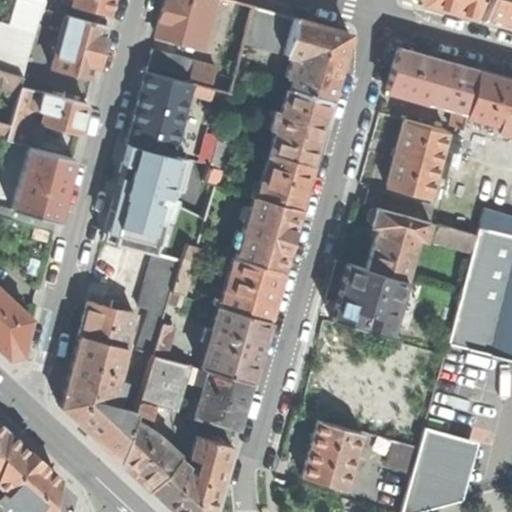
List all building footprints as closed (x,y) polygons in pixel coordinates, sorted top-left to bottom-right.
[(15,0),(9,24),(34,31),(41,4),(26,0),(15,0)] [(70,0),(69,4),(108,14),(111,0),(70,0)] [(211,0),(163,0),(161,9),(155,33),(200,45),(211,0)] [(421,0),(471,14),(474,0),(421,0)] [(497,21),(511,25),(511,0),(485,0),(481,17),(497,21)] [(282,53),(293,16),(253,5),(242,42),(282,53)] [(106,24),(66,13),(52,67),(91,77),(99,48),(106,24)] [(349,32),(293,16),(282,53),(291,56),(285,77),(291,78),(287,89),(329,100),(340,62),(349,32)] [(0,68),(22,75),(34,31),(9,24),(0,21),(0,68)] [(453,106),(465,110),(476,68),(396,46),(391,66),(385,87),(453,106)] [(188,82),(193,60),(151,49),(145,70),(188,82)] [(193,60),(188,82),(197,84),(209,87),(215,66),(193,60)] [(237,88),(239,68),(221,67),(220,86),(237,88)] [(0,83),(18,89),(19,85),(22,75),(0,68),(0,83)] [(511,78),(476,68),(465,110),(464,114),(489,121),(487,127),(511,134),(511,78)] [(135,110),(126,143),(171,154),(188,82),(145,70),(135,110)] [(209,87),(197,84),(193,96),(211,101),(214,89),(209,87)] [(35,108),(36,109),(41,91),(19,85),(18,89),(8,123),(4,138),(25,144),(35,108)] [(320,132),(329,100),(287,89),(286,88),(279,112),(275,110),(269,129),(274,130),(268,152),(311,165),(320,132)] [(85,102),(41,91),(36,109),(44,111),(41,122),(78,132),(81,118),(85,102)] [(464,114),(465,110),(453,106),(449,124),(460,127),(464,114)] [(445,129),(404,118),(396,148),(387,183),(428,195),(445,129)] [(0,136),(4,138),(8,123),(0,120),(0,136)] [(196,163),(208,166),(216,137),(219,127),(207,124),(196,163)] [(216,137),(208,166),(221,170),(228,141),(216,137)] [(153,252),(177,156),(171,154),(126,143),(122,160),(102,238),(153,252)] [(71,156),(27,145),(11,207),(55,219),(64,184),(71,156)] [(305,184),(311,165),(268,152),(256,191),(250,190),(249,194),(252,194),(298,208),(305,184)] [(221,170),(208,166),(204,181),(217,184),(221,170)] [(363,201),(375,204),(427,219),(431,205),(367,187),(363,201)] [(290,237),(298,208),(252,194),(249,207),(244,205),(240,217),(245,219),(241,232),(236,231),(233,242),(238,243),(234,257),(281,270),(290,237)] [(370,223),(377,225),(415,236),(422,238),(427,219),(375,204),(374,207),(371,206),(369,208),(366,217),(368,220),(370,221),(370,223)] [(489,353),(511,260),(511,219),(480,211),(475,232),(470,251),(459,292),(448,339),(489,353)] [(475,232),(437,222),(432,240),(470,251),(475,232)] [(404,277),(415,236),(377,225),(372,245),(365,265),(404,277)] [(51,230),(34,226),(31,236),(49,240),(51,230)] [(185,243),(181,255),(193,259),(198,260),(201,248),(185,243)] [(170,291),(180,259),(153,252),(137,306),(146,309),(134,349),(151,353),(160,322),(166,304),(170,291)] [(183,295),(193,259),(181,255),(180,259),(170,291),(183,295)] [(274,293),(281,270),(234,257),(232,257),(220,299),(213,297),(212,303),(219,305),(267,318),(274,293)] [(339,285),(330,317),(371,329),(387,333),(404,277),(365,265),(346,260),(339,285)] [(511,260),(489,353),(511,359),(511,260)] [(12,301),(0,289),(0,351),(5,357),(13,355),(20,353),(29,317),(12,301)] [(179,308),(183,295),(170,291),(166,304),(179,308)] [(81,316),(77,333),(124,346),(133,311),(118,307),(108,304),(86,298),(81,316)] [(259,346),(267,318),(219,305),(212,329),(205,328),(201,341),(208,343),(200,367),(208,369),(249,381),(259,346)] [(160,322),(151,353),(163,356),(173,326),(160,322)] [(432,346),(444,350),(448,333),(437,330),(432,346)] [(58,405),(117,461),(133,410),(110,405),(111,398),(119,400),(121,391),(114,389),(124,346),(77,333),(69,365),(58,405)] [(151,353),(137,398),(154,404),(170,409),(184,363),(163,356),(151,353)] [(243,403),(249,381),(208,369),(199,401),(198,401),(194,414),(236,426),(243,403)] [(128,471),(146,488),(175,457),(178,455),(146,428),(154,404),(137,398),(133,410),(117,461),(128,471)] [(343,424),(317,416),(300,474),(326,481),(344,486),(350,464),(360,429),(343,424)] [(411,511),(460,499),(476,441),(423,426),(417,447),(398,511),(411,511)] [(12,511),(30,511),(32,511),(49,511),(55,485),(57,478),(6,430),(0,452),(0,485),(6,491),(0,498),(0,501),(11,511),(12,511)] [(211,511),(231,444),(196,435),(189,458),(198,461),(194,475),(175,457),(146,488),(170,510),(172,511),(211,511)]
